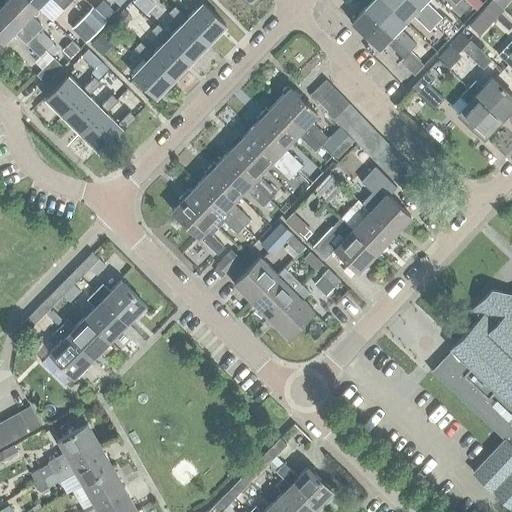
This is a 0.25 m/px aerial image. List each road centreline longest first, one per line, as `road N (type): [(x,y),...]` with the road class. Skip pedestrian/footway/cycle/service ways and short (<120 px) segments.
road 1 (residential): [(104,208),(293,9)]
road 2 (residential): [(296,403),(104,208)]
road 3 (residential): [(480,207),(293,9)]
road 4 (residential): [(296,403),(480,207)]
road 5 (residential): [(104,208),(37,174),(0,104)]
road 6 (residential): [(404,511),(296,403)]
